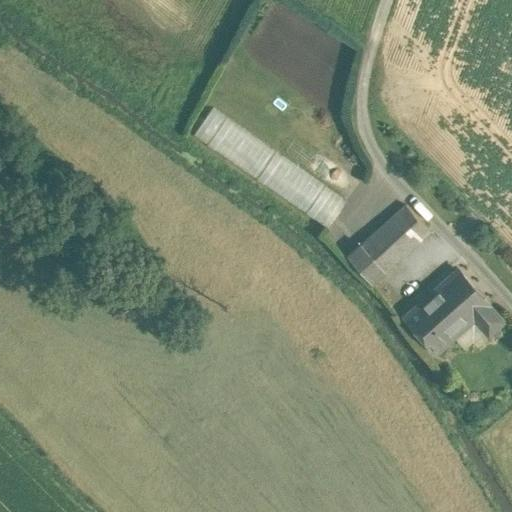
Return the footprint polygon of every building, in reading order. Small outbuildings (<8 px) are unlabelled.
[(439,0),(438,4),(471,15),(476,0),(439,0)] [(511,0),(481,0),(474,19),(507,30),(511,15),(511,0)] [(193,135),(327,229),(347,201),(213,106),(193,135)] [(431,231),(407,204),(395,215),(419,241),(431,231)] [(419,241),(395,215),(374,233),(398,260),(419,241)] [(398,260),(374,233),(362,244),(387,270),(398,260)] [(387,270),(362,244),(349,256),(373,283),(387,270)] [(459,269),(404,318),(436,353),(454,336),(474,318),(489,335),(505,321),(490,304),(459,269)] [(478,345),(489,335),(474,318),(454,336),(465,347),(473,340),(478,345)]
